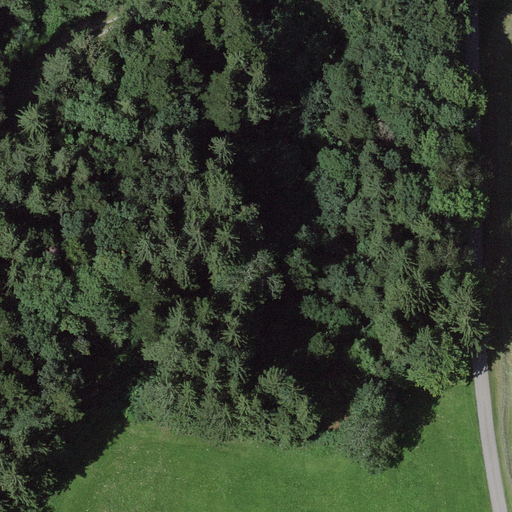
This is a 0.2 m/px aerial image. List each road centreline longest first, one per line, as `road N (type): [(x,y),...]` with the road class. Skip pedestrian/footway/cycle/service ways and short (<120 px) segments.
road 1 (track): [(475,341),(369,207),(360,101),(318,46),(255,11),(155,13),(75,39),(0,154)]
road 2 (residential): [(469,0),(475,341),(501,511)]
